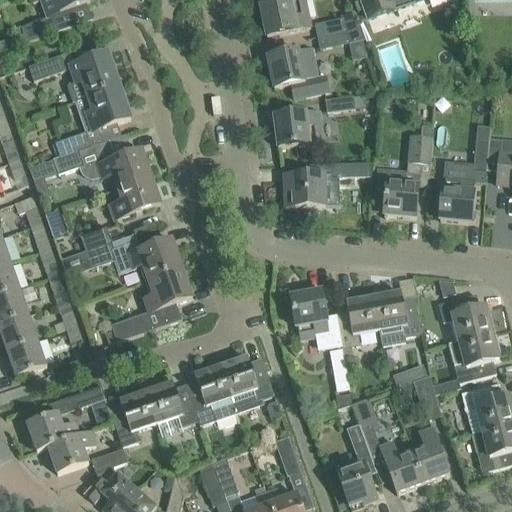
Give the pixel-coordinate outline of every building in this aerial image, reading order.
[(88,0),(31,0),(33,6),(53,0),(55,0),(60,16),(91,5),(88,0)] [(427,0),(360,0),(362,3),(355,6),(358,14),(365,12),(368,21),(394,12),(394,14),(416,6),(415,4),(427,0)] [(267,41),(287,37),(311,31),(305,2),(292,5),(292,3),(261,9),(267,41)] [(341,18),(342,21),(315,27),(317,39),(346,33),(350,46),(363,43),(354,14),(341,18)] [(21,31),(26,46),(58,35),(53,20),(21,31)] [(350,46),(346,33),(317,39),(320,52),(350,46)] [(287,57),(268,61),(275,92),(291,89),(293,101),(328,93),(325,78),(318,80),(312,51),(287,57)] [(72,106),(75,105),(120,90),(108,57),(70,71),(75,85),(69,87),(67,90),(72,106)] [(66,74),(61,59),(29,70),(34,85),(66,74)] [(131,122),(120,90),(75,105),(85,135),(55,145),(60,161),(80,154),(110,144),(114,143),(109,130),(131,122)] [(329,115),(356,112),(362,111),(361,99),(327,102),(329,115)] [(319,114),(294,117),(274,120),(278,152),(310,148),(310,146),(323,144),(319,114)] [(384,219),(416,222),(421,169),(432,170),(435,131),(423,130),(422,141),(410,140),(407,176),(378,174),(376,192),(386,193),(384,219)] [(476,170),(476,174),(488,175),(488,173),(490,150),(492,131),(480,130),(476,170)] [(9,166),(20,163),(11,137),(0,141),(9,166)] [(80,154),(60,161),(53,164),(59,179),(80,171),(81,175),(84,178),(91,182),(95,181),(99,180),(100,182),(113,178),(118,193),(151,181),(142,155),(117,163),(110,144),(80,154)] [(490,150),(488,173),(499,174),(497,189),(511,190),(511,145),(502,144),(501,151),(490,150)] [(29,189),(20,163),(9,166),(18,193),(29,189)] [(334,181),(362,180),(371,180),(371,166),(362,166),(333,167),(334,181)] [(443,192),(440,224),(472,227),(474,199),(486,200),(488,175),(476,174),(476,170),(447,168),(446,180),(445,192),(443,192)] [(325,178),(285,179),(286,211),(326,210),(325,178)] [(160,208),(151,181),(118,193),(123,206),(110,210),(114,223),(160,208)] [(33,200),(22,204),(31,231),(43,227),(33,200)] [(60,212),(46,217),(51,232),(65,227),(60,212)] [(51,253),(43,227),(31,231),(40,257),(51,253)] [(107,231),(80,240),(81,242),(85,254),(112,246),(107,231)] [(135,238),(112,246),(118,262),(116,263),(121,278),(134,273),(140,271),(145,286),(183,273),(173,244),(154,250),(141,255),(135,238)] [(0,270),(11,267),(2,241),(0,241),(0,270)] [(72,260),(62,263),(68,280),(91,272),(114,264),(116,263),(118,262),(112,246),(85,254),(72,260)] [(51,253),(40,257),(49,283),(60,279),(51,253)] [(0,299),(20,293),(11,267),(0,270),(0,299)] [(138,320),(111,329),(117,346),(144,337),(182,324),(176,307),(193,302),(183,273),(145,286),(151,302),(145,304),(150,316),(138,320)] [(66,294),(60,279),(49,283),(54,298),(66,294)] [(0,328),(28,319),(20,293),(0,299),(0,328)] [(342,350),(337,319),(327,321),(322,294),(291,300),(296,331),(298,331),(300,343),(316,341),(318,354),(342,350)] [(421,338),(418,319),(414,300),(413,300),(414,305),(404,307),(402,296),(374,301),(380,334),(383,350),(405,346),(404,341),(421,338)] [(439,309),(443,326),(453,324),(459,346),(492,337),(485,310),(474,313),(471,301),(477,300),(476,299),(439,309)] [(336,314),(337,319),(342,350),(345,361),(353,360),(352,351),(360,349),(358,338),(380,334),(374,301),(347,307),(349,317),(338,319),(337,314),(336,314)] [(62,318),(67,334),(77,331),(71,315),(62,318)] [(37,345),(28,319),(0,328),(0,334),(7,355),(37,345)] [(82,346),(77,331),(67,334),(73,349),(82,346)] [(492,339),(492,337),(459,346),(449,348),(455,370),(459,388),(497,378),(497,377),(491,378),(488,367),(499,364),(497,356),(501,355),(496,338),(492,339)] [(47,371),(37,345),(7,355),(16,382),(47,371)] [(264,409),(262,403),(274,399),(262,363),(250,367),(248,361),(222,370),(238,418),(264,409)] [(199,390),(188,394),(199,425),(200,429),(216,424),(216,425),(238,418),(222,370),(195,380),(199,390)] [(338,412),(352,408),(346,370),(334,373),(337,395),(336,400),(338,412)] [(423,413),(425,412),(429,424),(441,419),(438,407),(431,379),(413,386),(423,413)] [(182,431),(199,425),(188,394),(177,398),(173,387),(147,396),(158,427),(178,420),(182,431)] [(499,388),(480,393),(462,398),(472,438),(511,426),(511,414),(508,399),(497,402),(494,391),(500,389),(499,388)] [(102,390),(69,401),(74,414),(87,410),(91,409),(106,403),(102,390)] [(110,414),(117,433),(123,451),(139,446),(135,435),(158,427),(147,396),(120,405),(124,416),(113,419),(111,414),(110,414)] [(353,407),(361,429),(363,435),(376,430),(366,403),(353,407)] [(75,426),(63,430),(59,418),(28,428),(37,456),(49,452),(80,441),(75,426)] [(511,426),(472,438),(482,477),(511,469),(511,459),(511,456),(511,455),(511,426)] [(361,468),(356,469),(337,476),(350,511),(363,507),(364,510),(377,505),(368,479),(377,476),(370,455),(370,454),(363,435),(361,429),(348,433),(361,468)] [(425,453),(412,457),(423,489),(450,479),(433,431),(419,436),(425,453)] [(92,437),(80,441),(49,452),(58,478),(89,467),(84,454),(96,450),(92,437)] [(301,475),(289,441),(275,445),(288,480),(301,475)] [(397,498),(423,489),(412,457),(398,462),(393,446),(380,451),(397,498)] [(123,452),(110,457),(92,464),(96,477),(114,471),(128,466),(123,452)] [(225,500),(237,496),(238,496),(227,463),(213,468),(215,472),(227,505),(225,500)] [(122,511),(138,495),(116,475),(114,471),(96,477),(98,482),(84,498),(95,507),(102,498),(110,505),(103,511),(122,511)] [(213,510),(227,505),(215,472),(201,477),(213,510)] [(167,511),(181,511),(184,501),(177,483),(175,483),(172,496),(167,511)] [(264,489),(272,511),(301,511),(296,497),(281,503),(278,492),(276,493),(273,485),(264,489)] [(242,511),(272,511),(264,489),(263,489),(263,490),(255,493),(257,500),(240,506),(242,511)] [(158,511),(138,495),(122,511),(158,511)]
